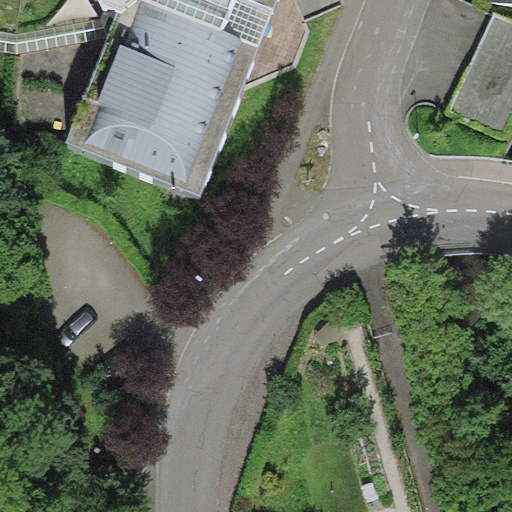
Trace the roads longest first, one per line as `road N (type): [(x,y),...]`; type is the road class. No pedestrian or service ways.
road 1 (residential): [(372,225),(282,261),(215,328),(184,404),(176,511)]
road 2 (residential): [(372,225),(359,99),(396,0)]
road 3 (residential): [(511,221),(445,209),(372,225)]
